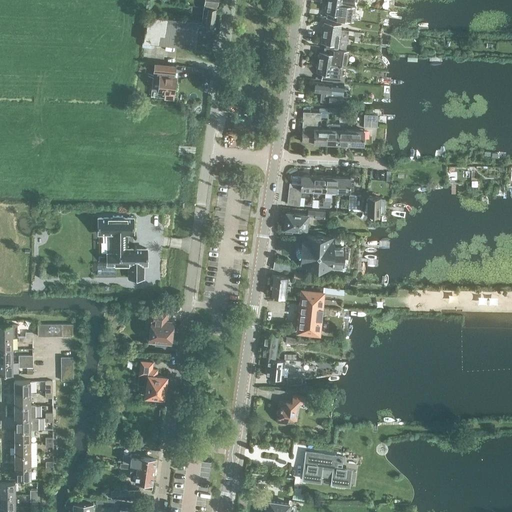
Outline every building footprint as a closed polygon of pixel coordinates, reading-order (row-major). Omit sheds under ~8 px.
[(190,14),(215,18),(217,6),(192,2),(190,14)] [(352,21),(354,6),(352,6),(327,2),(326,6),(325,7),(324,9),(326,10),(325,11),(327,12),(326,17),(352,21)] [(359,38),(360,32),(340,29),(341,24),(324,22),(324,24),(322,25),(322,27),(323,28),(322,32),(347,36),(354,37),(359,38)] [(186,42),(211,46),(213,33),(188,30),(186,42)] [(345,50),(347,36),(322,32),(322,36),(320,36),(320,39),(321,40),(321,41),(325,42),(324,47),(345,50)] [(185,54),(209,58),(211,46),(186,42),(185,54)] [(346,66),(348,51),(345,50),(324,47),(324,52),(320,51),(319,53),(318,54),(317,57),(318,58),(318,62),(346,66)] [(159,81),(158,90),(164,91),(164,97),(173,98),(175,77),(173,77),(175,64),(156,62),(154,70),(157,71),(156,81),(159,81)] [(343,82),(345,67),(346,66),(318,62),(317,65),(316,66),(316,68),(317,69),(316,71),(322,72),(321,79),(343,82)] [(342,94),(343,84),(315,82),(314,91),(342,94)] [(342,104),(342,96),(329,95),(329,103),(342,104)] [(320,119),(320,112),(303,112),(302,142),(316,142),(317,128),(317,119),(320,119)] [(378,127),(378,115),(364,114),(364,126),(378,127)] [(339,143),(339,128),(339,124),(327,124),(327,128),(327,143),(339,143)] [(327,143),(327,128),(317,128),(316,142),(327,143)] [(351,144),(351,129),(339,128),(339,143),(351,144)] [(364,143),(364,138),(363,138),(363,129),(351,129),(351,144),(363,144),(363,143),(364,143)] [(313,190),(313,175),(301,175),(300,184),(300,189),(301,189),(313,190)] [(324,192),(325,176),(313,175),(313,190),(313,196),(318,196),(318,192),(324,192)] [(337,191),(337,176),(325,176),(324,192),(331,193),(331,190),(337,191)] [(350,191),(353,190),(353,186),(350,185),(350,177),(337,176),(337,191),(337,194),(342,195),(342,191),(350,191)] [(301,193),(301,189),(300,189),(300,184),(290,183),(289,191),(301,193)] [(361,208),(361,196),(349,195),(348,208),(361,208)] [(380,198),(380,196),(367,196),(367,213),(380,213),(380,211),(384,212),(385,198),(380,198)] [(323,219),(324,211),(308,210),(308,214),(286,212),(284,227),(285,227),(285,232),(292,233),(292,228),(303,230),(303,235),(305,235),(307,216),(315,217),(314,218),(323,219)] [(112,234),(112,248),(128,248),(128,234),(134,234),(134,216),(98,216),(98,234),(112,234)] [(336,245),(338,236),(305,235),(303,235),(301,235),(301,245),(298,244),(296,247),(296,252),(298,254),(301,255),(300,265),(334,268),(335,264),(344,264),(345,245),(336,245)] [(148,265),(148,247),(128,248),(112,248),(112,252),(107,252),(106,265),(97,265),(97,275),(116,276),(116,265),(128,265),(128,279),(144,279),(144,265),(148,265)] [(295,270),(296,268),(292,264),(290,264),(290,261),(275,260),(273,268),(295,270)] [(286,297),(288,276),(272,274),(269,295),(286,297)] [(324,293),(345,295),(345,289),(317,286),(317,291),(301,289),(297,331),(319,334),(324,293)] [(149,310),(146,339),(156,340),(155,345),(164,346),(165,341),(171,342),(174,322),(162,321),(163,312),(149,310)] [(0,324),(0,336),(13,337),(18,337),(18,324),(13,324),(0,324)] [(38,336),(73,336),(73,324),(38,324),(38,336)] [(280,347),(282,335),(264,333),(263,345),(280,347)] [(0,349),(13,349),(13,337),(0,336),(0,349)] [(307,344),(308,338),(286,336),(285,342),(297,343),(297,342),(300,342),(300,343),(307,344)] [(114,344),(122,345),(123,338),(115,337),(114,344)] [(268,358),(279,358),(280,347),(263,345),(261,357),(268,358)] [(0,361),(13,362),(13,349),(0,349),(0,361)] [(61,380),(73,380),(73,358),(61,358),(61,380)] [(283,377),(285,359),(268,358),(266,375),(283,377)] [(155,401),(164,402),(167,376),(157,375),(158,368),(152,368),(153,361),(141,360),(139,373),(135,372),(134,382),(137,382),(137,383),(144,384),(144,385),(147,385),(146,395),(155,397),(155,401)] [(0,374),(13,374),(13,362),(0,361),(0,374)] [(33,374),(33,367),(33,361),(19,361),(19,367),(28,367),(28,374),(33,374)] [(287,384),(301,384),(301,376),(286,377),(287,384)] [(15,394),(31,394),(30,381),(15,381),(15,394)] [(15,406),(31,406),(31,394),(15,394),(15,406)] [(310,405),(312,397),(293,394),(292,400),(281,399),(278,421),(287,423),(288,417),(297,418),(299,402),(303,403),(303,404),(310,405)] [(15,418),(31,418),(36,418),(36,406),(31,406),(15,406),(15,418)] [(38,430),(38,418),(36,418),(31,418),(15,418),(15,430),(31,430),(38,430)] [(15,442),(31,442),(31,430),(15,430),(15,442)] [(15,442),(15,454),(37,454),(36,442),(31,442),(15,442)] [(342,463),(343,456),(305,451),(302,474),(303,480),(320,482),(321,476),(331,477),(331,484),(350,486),(352,469),(336,467),(337,463),(342,463)] [(15,454),(15,467),(31,466),(37,466),(37,454),(15,454)] [(154,474),(156,459),(125,455),(124,463),(134,465),(134,471),(154,474)] [(16,479),(32,479),(31,466),(15,467),(16,479)] [(154,474),(134,471),(133,472),(130,471),(130,476),(130,477),(130,478),(131,479),(132,480),(132,481),(133,481),(135,481),(145,483),(144,487),(152,488),(154,474)] [(0,494),(15,495),(15,482),(0,482),(0,494)] [(306,502),(307,495),(301,494),(302,488),(294,487),(292,500),(306,502)] [(0,507),(15,507),(15,495),(0,494),(0,507)] [(288,511),(289,503),(269,500),(267,511),(288,511)] [(93,502),(73,502),(73,511),(92,511),(93,502)]
